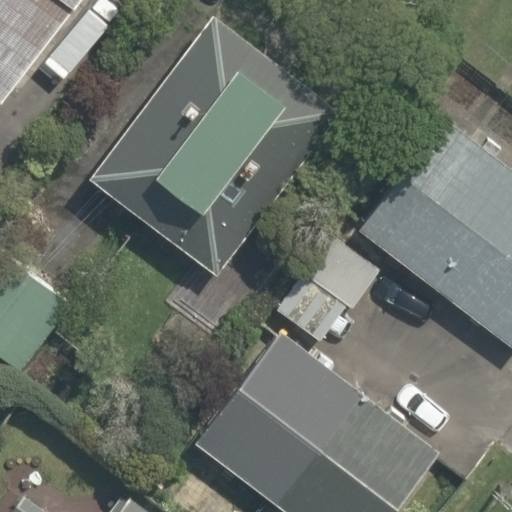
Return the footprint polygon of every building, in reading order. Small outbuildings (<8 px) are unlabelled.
[(0,0),(0,98),(68,0),(0,0)] [(200,11),(73,176),(208,280),(335,116),(200,11)] [(507,352),(511,345),(511,184),(429,123),(348,234),(507,352)] [(326,237),(273,308),(318,342),(372,271),(326,237)] [(382,511),(432,449),(289,337),(263,316),(171,434),(197,455),(270,511),(382,511)] [(79,511),(44,511),(27,498),(16,511),(146,511),(105,479),(79,511)]
